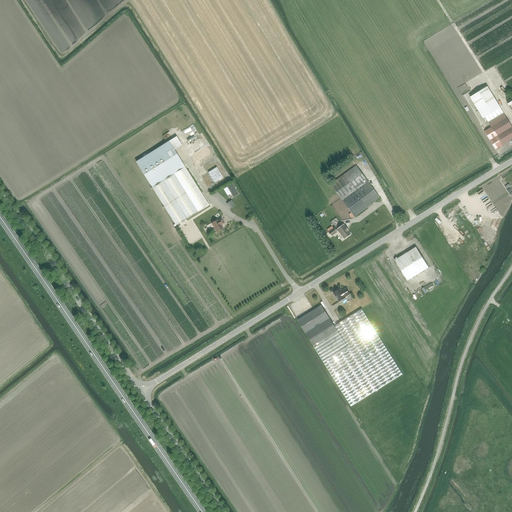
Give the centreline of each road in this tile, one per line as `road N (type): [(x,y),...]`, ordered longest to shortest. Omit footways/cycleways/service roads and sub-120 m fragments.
road 1 (unclassified): [(141,391),(511,162)]
road 2 (primary): [(202,511),(0,216)]
road 3 (unclassified): [(414,511),(468,344),(511,267)]
road 4 (unclassified): [(141,391),(0,191)]
road 5 (unclassified): [(223,511),(141,391)]
